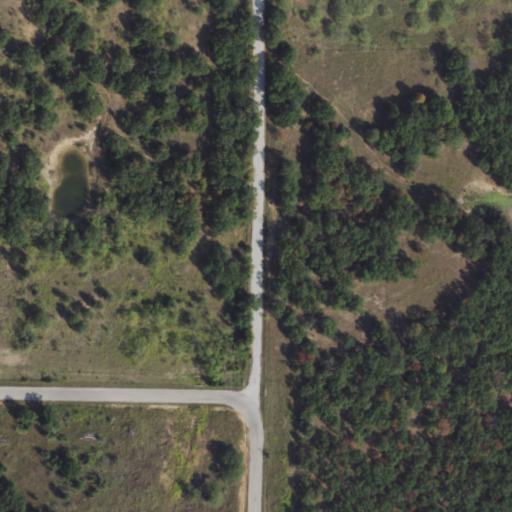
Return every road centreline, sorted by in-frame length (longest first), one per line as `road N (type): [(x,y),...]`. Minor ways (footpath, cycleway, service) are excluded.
road 1 (residential): [(249,408),(256,0)]
road 2 (residential): [(249,408),(217,396),(0,390)]
